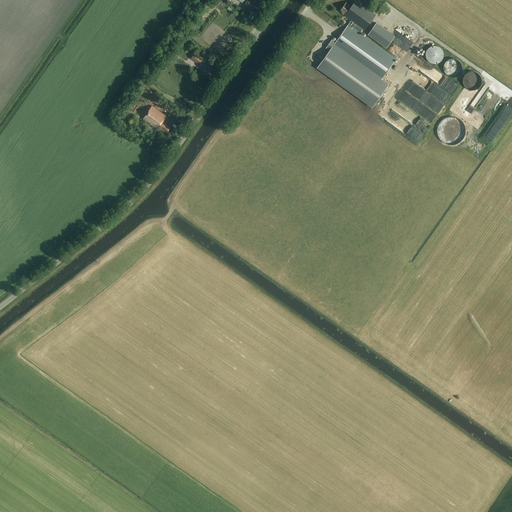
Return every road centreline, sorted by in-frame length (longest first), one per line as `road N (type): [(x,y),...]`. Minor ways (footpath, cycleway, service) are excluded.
road 1 (track): [(0,338),(145,223),(164,220),(174,193),(292,29)]
road 2 (tertiary): [(0,307),(143,190),(281,0)]
road 3 (track): [(511,92),(380,0)]
